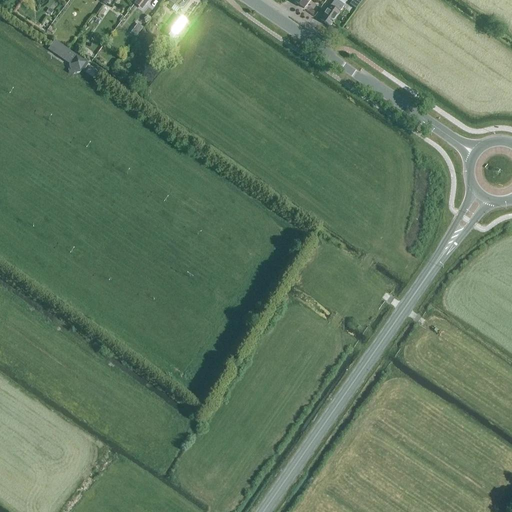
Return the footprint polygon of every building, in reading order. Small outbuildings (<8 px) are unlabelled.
[(142,10),(150,0),(137,0),(134,4),(142,10)] [(179,10),(183,9),(188,2),(187,0),(170,0),(167,5),(172,9),(174,6),(179,10)] [(296,0),(294,3),(304,10),(310,0),(296,0)] [(360,0),(354,0),(350,5),(357,10),(363,2),(360,0)] [(331,7),(321,21),(330,28),(340,13),(344,7),(335,1),(331,7)] [(167,29),(176,36),(186,22),(177,15),(167,29)] [(88,65),(55,42),(49,51),(54,54),(56,53),(71,63),(69,66),(70,70),(76,74),(80,73),(82,70),(83,72),(88,65)] [(97,81),(102,75),(89,66),(85,73),(97,81)]
